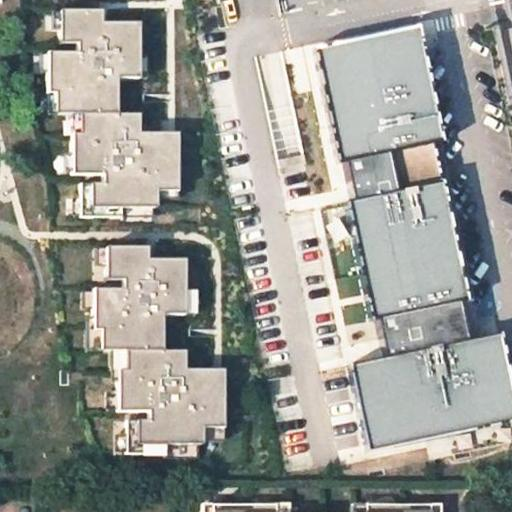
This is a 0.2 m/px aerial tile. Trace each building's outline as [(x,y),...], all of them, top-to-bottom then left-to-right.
[(99,12),(58,12),(58,13),(58,31),(58,45),(75,45),(75,54),(45,54),(45,56),(45,74),(45,94),(53,94),(53,115),(70,115),(78,115),(78,135),(70,135),(70,156),(70,173),(70,176),(101,176),(101,185),(79,185),(79,199),(79,216),(79,218),(119,218),(119,209),(152,209),(155,209),(155,200),(155,192),(176,192),(176,134),(171,134),(137,134),(137,116),(115,116),(115,79),(137,79),(137,56),(137,24),(104,24),(99,24),(99,12)] [(58,31),(58,13),(50,13),(50,31),(58,31)] [(363,447),(507,416),(490,337),(466,342),(458,303),(463,302),(439,184),(433,185),(425,146),(430,145),(408,39),(313,59),(335,165),(342,164),(350,203),(343,204),(368,322),(375,321),(383,360),(346,368),(363,447)] [(145,56),(137,56),(137,79),(145,80),(145,56)] [(70,115),(70,135),(78,135),(78,115),(70,115)] [(62,173),(70,173),(70,156),(62,156),(62,173)] [(176,192),(155,192),(155,200),(176,200),(176,192)] [(79,216),(79,199),(71,199),(71,216),(79,216)] [(152,218),(152,209),(119,209),(119,218),(152,218)] [(145,248),(104,248),(104,250),(104,267),(104,281),(121,281),(121,290),(91,290),(91,293),(91,310),(91,318),(91,331),(98,331),(98,351),(108,352),(124,351),(124,372),(116,372),(116,384),(116,392),(116,410),(116,412),(146,412),(146,421),(124,421),(125,435),(125,452),(125,454),(165,454),(165,446),(196,446),(201,446),(201,442),(201,429),(222,429),(222,371),(216,371),(183,371),(183,352),(161,352),(161,316),(183,316),(183,291),(183,261),(151,261),(145,261),(145,248)] [(104,267),(104,250),(92,250),(93,267),(104,267)] [(194,291),(183,291),(183,316),(194,316),(194,291)] [(91,310),(91,293),(80,292),(80,310),(91,310)] [(83,351),(98,351),(98,331),(91,331),(91,318),(83,318),(83,351)] [(116,384),(116,372),(124,372),(124,351),(108,352),(108,384),(116,384)] [(105,410),(116,410),(116,392),(105,392),(105,410)] [(222,429),(201,429),(201,442),(222,442),(222,429)] [(125,452),(125,435),(114,435),(114,453),(125,452)] [(196,459),(196,446),(165,446),(165,454),(166,459),(196,459)]
